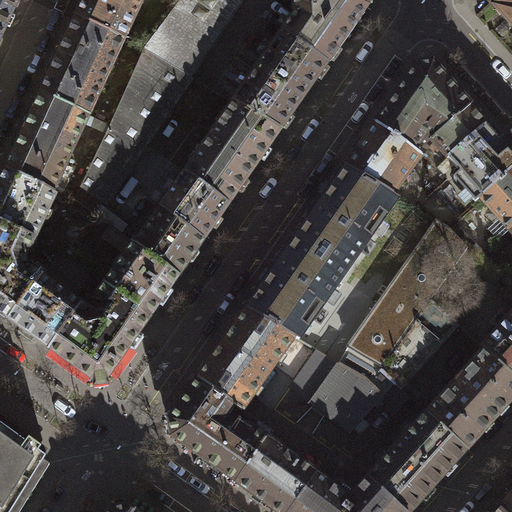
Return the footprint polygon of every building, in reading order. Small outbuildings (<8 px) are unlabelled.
[(0,0),(0,39),(18,0),(0,0)] [(82,0),(75,19),(124,40),(143,0),(82,0)] [(180,0),(142,48),(189,76),(238,0),(180,0)] [(293,0),(295,15),(283,30),(327,63),(367,6),(367,0),(293,0)] [(511,0),(488,0),(491,1),(511,24),(511,0)] [(75,19),(39,93),(88,115),(124,40),(75,19)] [(320,72),(327,63),(283,30),(276,40),(232,102),(278,128),(320,72)] [(142,48),(107,133),(135,153),(189,76),(142,48)] [(430,144),(449,158),(485,126),(432,65),(417,66),(377,125),(414,150),(426,130),(431,131),(430,144)] [(39,93),(5,167),(53,190),(88,115),(39,93)] [(278,128),(232,102),(186,172),(229,204),(278,128)] [(349,165),(394,197),(421,156),(414,150),(377,125),(349,165)] [(511,153),(485,126),(449,158),(445,161),(478,200),(480,198),(511,169),(511,153)] [(135,153),(107,133),(74,201),(96,214),(135,153)] [(349,165),(297,239),(345,274),(398,200),(394,197),(349,165)] [(5,167),(0,179),(0,221),(35,236),(53,190),(5,167)] [(511,169),(480,198),(510,231),(511,228),(511,169)] [(173,189),(159,208),(203,240),(218,220),(229,204),(186,172),(173,189)] [(159,208),(134,244),(178,275),(203,240),(159,208)] [(0,311),(9,318),(40,277),(23,260),(35,236),(0,221),(0,311)] [(437,225),(395,284),(426,306),(429,300),(468,247),(437,225)] [(128,240),(109,227),(101,237),(121,251),(128,240)] [(297,239),(249,306),(293,338),(298,341),(345,274),(297,239)] [(85,307),(81,303),(50,347),(90,380),(107,375),(178,275),(134,244),(94,298),(96,303),(91,309),(85,307)] [(50,347),(81,303),(40,277),(9,318),(50,347)] [(426,306),(395,284),(338,364),(368,382),(381,369),(426,306)] [(426,306),(381,369),(395,383),(451,320),(429,300),(426,306)] [(249,306),(197,379),(233,404),(241,411),(293,338),(249,306)] [(511,313),(481,346),(486,349),(511,373),(511,313)] [(511,395),(511,373),(486,349),(428,412),(465,448),(511,395)] [(299,395),(312,404),(338,364),(318,352),(293,384),(303,389),(299,395)] [(338,364),(312,404),(348,432),(382,397),(395,383),(381,369),(368,382),(338,364)] [(234,481),(268,440),(272,430),(256,419),(248,433),(224,413),(233,404),(197,379),(168,419),(172,434),(234,481)] [(410,396),(395,383),(382,397),(388,402),(384,406),(394,415),(410,396)] [(407,511),(465,448),(428,412),(368,476),(406,511),(407,511)] [(45,454),(0,423),(0,511),(8,511),(20,494),(45,454)] [(277,511),(287,511),(315,472),(268,440),(234,481),(277,511)] [(356,489),(340,476),(333,485),(315,472),(287,511),(406,511),(368,476),(356,489)] [(511,511),(511,509),(505,503),(496,511),(511,511)]
